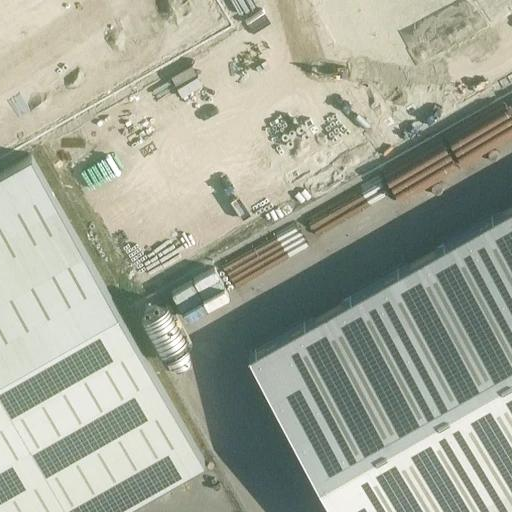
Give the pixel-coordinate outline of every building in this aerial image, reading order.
[(0,0),(0,159),(234,26),(218,0),(0,0)] [(511,0),(472,0),(489,28),(511,13),(511,0)] [(0,170),(0,511),(109,511),(204,459),(30,153),(0,170)] [(399,153),(374,165),(393,208),(419,196),(399,153)] [(262,280),(386,216),(364,174),(229,244),(245,276),(256,270),(262,280)] [(337,511),(511,511),(511,203),(247,353),(337,511)]
